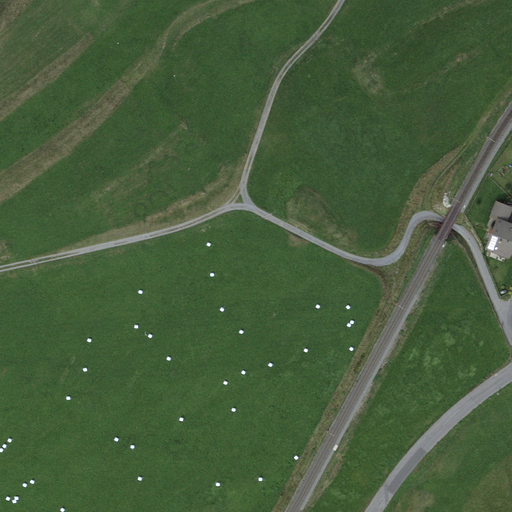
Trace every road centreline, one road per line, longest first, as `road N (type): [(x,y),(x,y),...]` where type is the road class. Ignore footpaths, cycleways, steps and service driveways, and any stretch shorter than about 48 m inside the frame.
road 1 (track): [(250,207),(370,262),(395,256),(420,216),(438,217),(469,239),(511,321)]
road 2 (track): [(250,207),(0,269)]
road 3 (track): [(341,0),(278,80),(244,175),(250,207)]
road 4 (tertiary): [(373,511),(426,443),(511,372)]
